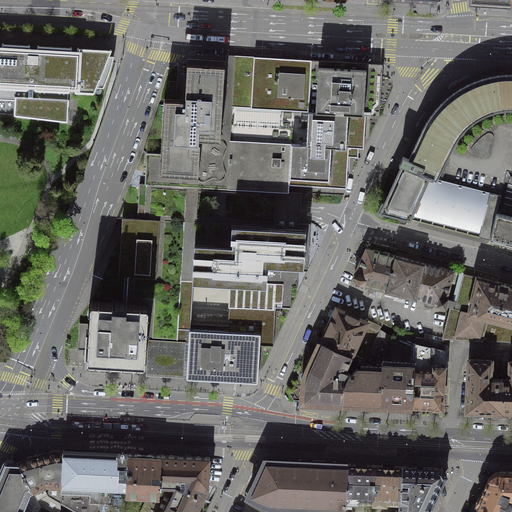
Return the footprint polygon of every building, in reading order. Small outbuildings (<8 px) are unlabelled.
[(98,95),(115,52),(2,46),(0,45),(0,101),(17,102),(17,118),(69,124),(71,93),(98,95)] [(208,148),(207,170),(228,172),(230,151),(230,141),(232,107),(235,66),(235,60),(235,56),(225,55),(225,60),(225,65),(220,140),(218,140),(206,139),(206,148),(208,148)] [(306,145),(331,146),(349,147),(364,148),(364,135),(366,115),(379,116),(382,68),(382,64),(347,62),(274,58),(235,56),(235,60),(235,66),(232,107),(308,111),(306,144),(306,145)] [(228,172),(207,170),(208,148),(206,148),(206,139),(218,140),(220,140),(225,65),(207,64),(187,63),(185,100),(165,98),(165,99),(162,153),(147,153),(145,184),(187,186),(198,187),(227,189),(228,172)] [(436,179),(445,160),(456,140),(466,128),(469,125),(473,122),(477,120),(479,119),(482,117),(486,115),(491,113),(494,112),(499,111),(504,110),(509,110),(511,109),(511,70),(508,71),(501,71),(494,72),(487,74),(480,76),(473,78),(467,81),(461,84),(454,88),(449,92),(444,95),(439,100),(435,105),(431,109),(427,114),(423,120),(420,125),(417,131),(411,144),(406,157),(403,156),(401,159),(400,163),(402,164),(385,201),(384,201),(383,201),(382,201),(382,202),(377,211),(377,212),(378,212),(378,213),(382,214),(383,214),(383,213),(384,213),(384,212),(410,218),(429,177),(436,179)] [(348,167),(349,147),(331,146),(306,145),(306,144),(291,143),(291,144),(230,141),(230,151),(228,172),(227,189),(276,191),(289,192),(289,188),(289,184),(346,188),(348,167)] [(501,195),(501,196),(436,179),(429,177),(410,218),(490,239),(511,244),(511,172),(507,171),(501,195)] [(151,348),(177,349),(187,186),(145,184),(139,183),(137,218),(160,220),(156,277),(133,276),(131,299),(153,300),(151,348)] [(187,186),(177,349),(188,350),(189,329),(190,319),(192,282),(230,284),(231,284),(231,285),(237,284),(237,282),(192,280),(193,269),(193,264),(194,257),(193,257),(194,252),(195,240),(232,242),(233,223),(196,222),(198,187),(187,186)] [(276,191),(274,226),(302,228),(303,224),(304,210),(304,193),(289,192),(276,191)] [(56,214),(44,209),(38,222),(33,236),(45,241),(56,214)] [(137,218),(122,217),(122,228),(119,275),(133,276),(156,277),(160,220),(137,218)] [(232,242),(195,240),(194,252),(193,257),(194,257),(193,264),(193,269),(192,280),(237,282),(266,284),(267,273),(268,268),(266,268),(266,264),(293,265),(304,266),(304,258),(304,256),(305,256),(305,251),(305,250),(305,244),(306,244),(306,243),(306,239),(305,239),(306,236),(306,228),(302,228),(274,226),(249,225),(233,223),(232,242)] [(386,291),(395,255),(395,256),(367,248),(362,258),(359,257),(357,261),(355,264),(359,266),(354,276),(358,282),(369,285),(368,291),(375,293),(377,287),(386,290),(386,291)] [(410,259),(395,255),(386,291),(395,293),(394,299),(404,302),(406,296),(415,298),(424,263),(410,259)] [(439,267),(424,263),(415,298),(416,298),(426,300),(425,306),(432,308),(434,302),(438,303),(438,304),(445,306),(446,305),(445,305),(447,298),(452,300),(455,287),(450,285),(453,271),(439,267)] [(267,273),(266,284),(237,282),(237,284),(231,285),(231,284),(230,284),(229,306),(276,309),(276,307),(290,308),(291,297),(292,286),(293,265),(266,264),(266,268),(268,268),(267,273)] [(511,285),(477,277),(459,272),(455,287),(452,300),(447,298),(445,305),(446,305),(450,306),(442,337),(511,342),(511,285)] [(131,312),(88,310),(87,333),(84,333),(82,372),(150,375),(153,300),(131,299),(131,312)] [(229,306),(228,331),(189,329),(188,350),(187,377),(225,379),(257,381),(260,343),(260,345),(273,345),(276,309),(229,306)] [(365,362),(380,330),(367,324),(368,322),(347,312),(346,313),(335,308),(330,319),(331,319),(329,324),(321,341),(362,360),(365,362)] [(383,356),(392,336),(380,330),(365,362),(360,365),(359,368),(358,367),(354,370),(352,374),(349,373),(344,385),(343,403),(362,404),(380,405),(383,356)] [(396,406),(412,407),(415,346),(392,336),(383,356),(380,405),(396,406)] [(435,407),(442,407),(443,388),(443,381),(444,381),(444,374),(445,344),(415,337),(415,346),(412,407),(412,406),(435,407)] [(315,352),(308,367),(305,374),(305,377),(304,382),(303,390),(302,401),(322,402),(343,403),(344,385),(349,373),(347,371),(344,370),(346,366),(352,369),(362,360),(321,341),(320,341),(315,352)] [(150,375),(187,377),(188,350),(177,349),(151,348),(150,375)] [(511,411),(511,352),(511,353),(510,379),(502,379),(501,411),(511,411)] [(486,410),(501,411),(502,379),(487,378),(487,375),(489,375),(490,374),(491,360),(469,359),(468,377),(468,399),(465,401),(465,407),(469,412),(476,412),(478,410),(486,410)] [(63,450),(63,452),(61,503),(76,511),(121,511),(126,493),(128,453),(104,452),(75,450),(63,450)] [(61,503),(63,452),(50,451),(50,452),(40,454),(30,457),(29,456),(19,462),(41,505),(44,500),(60,510),(61,503)] [(144,454),(128,453),(126,493),(159,495),(159,484),(161,454),(144,454)] [(185,456),(161,454),(159,484),(175,485),(176,485),(177,485),(204,497),(209,486),(210,457),(185,456)] [(6,461),(5,462),(0,475),(0,511),(37,511),(41,505),(19,462),(18,462),(15,462),(14,461),(14,460),(13,460),(12,459),(11,459),(10,459),(9,459),(8,459),(7,460),(6,461)] [(251,491),(248,498),(257,502),(257,504),(256,506),(269,511),(342,511),(346,506),(348,463),(336,463),(266,460),(265,462),(264,464),(264,465),(262,469),(261,469),(251,491)] [(365,464),(348,463),(346,506),(347,506),(347,501),(359,502),(359,500),(372,500),(372,503),(373,503),(375,465),(365,464)] [(390,466),(375,465),(373,503),(387,503),(387,501),(400,502),(400,503),(401,501),(403,466),(390,466)] [(423,467),(403,466),(401,501),(400,503),(400,511),(399,511),(428,511),(443,480),(444,478),(444,477),(445,476),(446,475),(442,467),(440,468),(439,469),(439,468),(439,469),(438,468),(423,467)] [(511,471),(499,471),(498,471),(497,471),(496,472),(495,472),(494,472),(494,473),(493,473),(492,474),(491,475),(490,476),(489,477),(483,490),(477,503),(476,504),(492,511),(507,511),(511,502),(511,471)] [(159,484),(159,495),(158,502),(153,511),(196,511),(204,497),(177,485),(176,485),(175,485),(159,484)] [(60,511),(60,510),(44,500),(41,505),(37,511),(60,511)]
